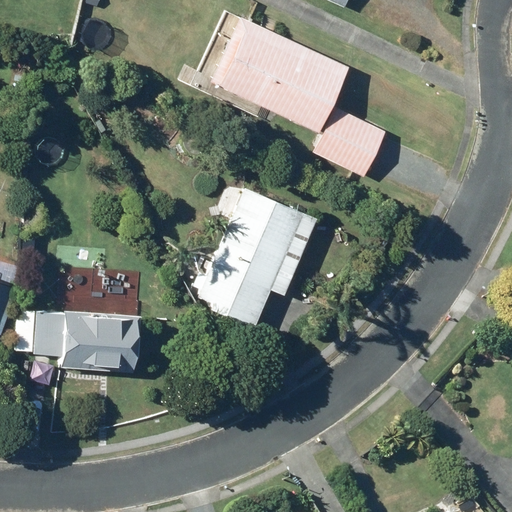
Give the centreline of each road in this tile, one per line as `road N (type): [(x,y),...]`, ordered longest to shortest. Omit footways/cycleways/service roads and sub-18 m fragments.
road 1 (residential): [(0,489),(169,475),(249,446),(319,407),(403,331),(448,270),(500,138)]
road 2 (residential): [(500,138),(496,0)]
